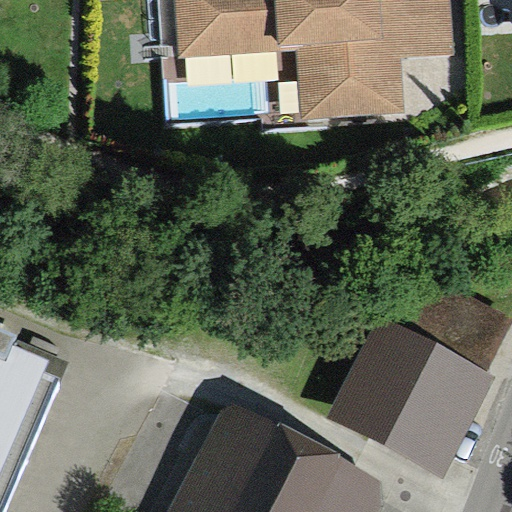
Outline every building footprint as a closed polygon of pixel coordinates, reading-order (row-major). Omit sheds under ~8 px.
[(174,0),(178,57),(280,51),(277,0),(174,0)] [(456,52),(451,0),(277,0),(280,51),(297,50),(302,119),(404,111),(399,57),(456,52)] [(383,328),(337,421),(430,466),(502,320),(434,287),(408,340),(383,328)] [(0,356),(0,490),(51,380),(0,356)] [(238,424),(194,511),(343,511),(358,482),(238,424)]
